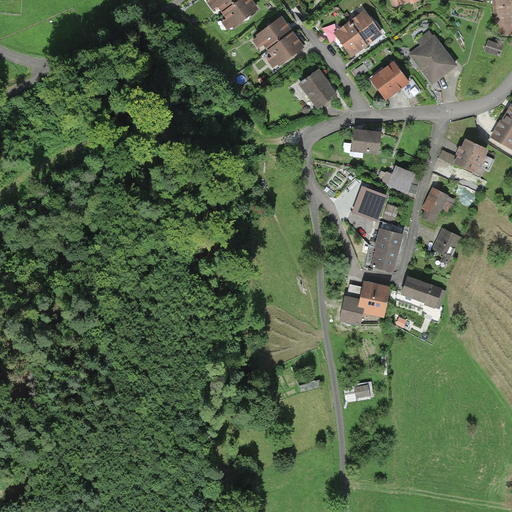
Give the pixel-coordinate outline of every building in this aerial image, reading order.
[(222,13),(240,0),(211,0),(207,3),(213,11),(218,8),(222,13)] [(251,0),(240,0),(222,13),(226,19),(221,22),(227,30),(232,27),(233,29),(259,10),(251,0)] [(511,0),(492,0),(495,32),(501,31),(501,35),(511,34),(511,0)] [(365,11),(350,22),(368,46),(372,43),(383,35),(365,11)] [(268,51),(293,33),(289,28),(282,18),(256,36),(257,38),(252,41),(258,49),(263,46),(268,51)] [(368,46),(350,22),(334,34),(351,58),(363,49),(368,46)] [(432,86),(458,67),(435,35),(433,36),(429,31),(416,41),(420,46),(409,54),(432,86)] [(296,37),(293,33),(268,51),(272,57),(267,61),(273,69),(278,65),(279,67),(305,48),(296,37)] [(504,46),(488,40),(484,52),(500,57),(504,46)] [(410,84),(394,62),(370,79),(386,102),(410,84)] [(338,95),(319,70),(299,85),(318,110),(338,95)] [(511,104),(491,138),(511,150),(511,104)] [(381,133),(354,130),(352,152),(379,155),(381,133)] [(489,151),(465,139),(462,147),(460,146),(455,156),(458,157),(454,164),(457,166),(474,174),(478,165),(481,166),(489,151)] [(454,164),(458,157),(455,156),(443,150),(439,159),(456,167),(457,166),(454,164)] [(416,175),(396,167),(392,175),(386,172),(382,182),(388,184),(387,186),(407,194),(416,175)] [(387,196),(362,187),(352,213),(377,223),(387,196)] [(449,196),(433,188),(422,209),(425,211),(422,218),(435,224),(449,196)] [(462,237),(443,228),(433,250),(444,255),(452,259),(462,237)] [(404,236),(380,229),(374,248),(376,249),(370,267),(393,273),(404,236)] [(449,266),(452,259),(444,255),(440,262),(449,266)] [(442,289),(408,277),(401,296),(424,304),(424,305),(435,309),(435,308),(440,310),(446,291),(442,290),(442,289)] [(364,282),(360,300),(345,296),(339,322),(360,327),(363,314),(384,319),(391,288),(364,282)] [(319,387),(317,381),(298,385),(299,392),(319,387)] [(366,385),(353,387),(355,398),(367,397),(366,385)]
